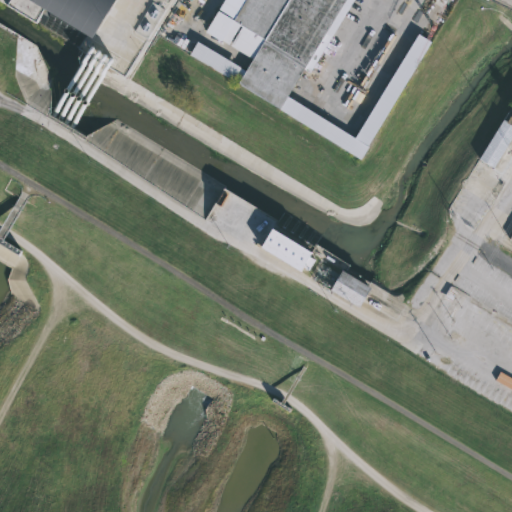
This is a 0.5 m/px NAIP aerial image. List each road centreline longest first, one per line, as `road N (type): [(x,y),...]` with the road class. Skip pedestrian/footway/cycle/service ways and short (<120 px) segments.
road 1 (track): [(511,476),(0,162)]
road 2 (track): [(0,227),(143,341),(287,397),(377,480),(425,511)]
